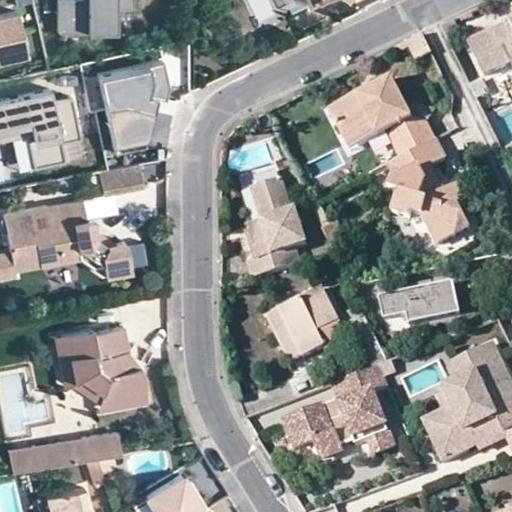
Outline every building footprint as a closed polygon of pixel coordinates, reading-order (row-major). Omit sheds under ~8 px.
[(59,0),(59,25),(116,27),(117,3),(134,4),(134,0),(59,0)] [(248,0),(258,21),(276,13),(269,0),(248,0)] [(0,12),(0,56),(25,51),(16,9),(0,12)] [(511,26),(469,52),(487,84),(511,72),(511,26)] [(433,59),(423,38),(398,51),(399,54),(401,58),(403,57),(409,54),(411,59),(415,67),(423,63),(433,59)] [(145,55),(95,67),(102,100),(121,97),(147,102),(151,90),(162,92),(168,77),(160,57),(147,62),(145,55)] [(77,130),(69,90),(48,94),(45,80),(0,89),(0,130),(16,127),(23,162),(64,153),(60,134),(77,130)] [(376,137),(376,132),(388,126),(393,127),(395,133),(395,140),(389,143),(399,163),(434,144),(426,129),(412,123),(392,83),(374,93),(375,96),(372,103),(363,107),(358,105),(357,101),(339,110),(334,123),(345,145),(355,153),(372,145),(378,141),(376,137)] [(358,105),(363,107),(372,103),(375,96),(374,93),(357,101),(358,105)] [(339,110),(330,115),(334,123),(339,110)] [(376,137),(378,141),(395,133),(393,127),(388,126),(376,132),(376,137)] [(442,195),(437,198),(435,192),(439,189),(431,171),(444,164),(434,144),(399,163),(391,167),(395,174),(390,193),(400,197),(393,215),(410,223),(412,219),(424,222),(438,249),(471,234),(459,209),(464,207),(456,189),(442,195)] [(355,153),(345,145),(350,155),(355,153)] [(106,167),(109,191),(148,183),(144,160),(106,167)] [(264,221),(267,231),(254,234),(249,235),(255,262),(249,263),(254,282),(305,267),(299,249),(309,246),(299,211),(295,211),(286,181),(263,188),(270,219),(264,221)] [(264,221),(270,219),(263,188),(256,189),(264,221)] [(18,229),(23,254),(65,247),(85,262),(87,276),(113,272),(108,245),(98,246),(90,248),(79,239),(77,229),(76,218),(71,218),(67,200),(29,207),(33,226),(18,229)] [(267,231),(264,221),(252,224),(254,234),(267,231)] [(334,250),(346,244),(337,223),(323,230),(334,250)] [(77,229),(79,239),(90,248),(98,246),(77,229)] [(23,254),(25,265),(65,258),(87,276),(85,262),(65,247),(23,254)] [(14,248),(0,250),(0,267),(2,278),(19,275),(14,248)] [(459,308),(452,278),(381,294),(386,314),(407,309),(410,320),(459,308)] [(304,360),(346,340),(321,289),(279,309),(304,360)] [(279,309),(267,315),(292,365),(304,360),(279,309)] [(127,361),(118,362),(116,349),(125,347),(121,323),(91,328),(90,325),(59,330),(67,381),(77,374),(99,390),(97,400),(143,394),(137,365),(131,360),(127,361)] [(59,330),(47,332),(58,386),(67,381),(59,330)] [(484,429),(488,439),(511,428),(511,383),(494,344),(458,361),(465,377),(461,379),(449,385),(464,417),(438,429),(451,457),(477,445),(478,445),(473,435),(484,429)] [(118,362),(127,361),(125,347),(116,349),(118,362)] [(390,363),(382,366),(385,375),(397,371),(393,362),(390,363)] [(374,394),(390,388),(385,375),(382,366),(366,372),(345,380),(353,400),(337,406),(335,402),(285,421),(296,449),(315,442),(322,459),(343,452),(340,444),(353,439),(356,447),(370,441),(375,455),(395,448),(374,394)] [(97,400),(99,390),(77,374),(67,381),(96,402),(97,400)] [(464,417),(449,385),(437,390),(446,409),(423,420),(442,461),(451,457),(438,429),(464,417)] [(96,402),(93,414),(145,405),(143,394),(97,400),(96,402)] [(511,445),(511,428),(488,439),(484,429),(473,435),(478,445),(477,445),(479,450),(507,436),(511,445)] [(116,429),(5,448),(10,471),(88,457),(96,455),(107,453),(120,451),(116,429)] [(109,467),(107,453),(96,455),(100,470),(108,468),(109,468),(109,467)] [(102,475),(100,470),(96,455),(88,457),(93,476),(102,475)] [(184,470),(180,473),(185,480),(188,477),(184,470)] [(198,495),(188,477),(185,480),(180,473),(145,492),(156,511),(196,511),(209,504),(203,493),(198,495)] [(203,493),(198,485),(193,476),(188,477),(198,495),(203,493)] [(90,511),(85,488),(47,498),(50,511),(90,511)]
